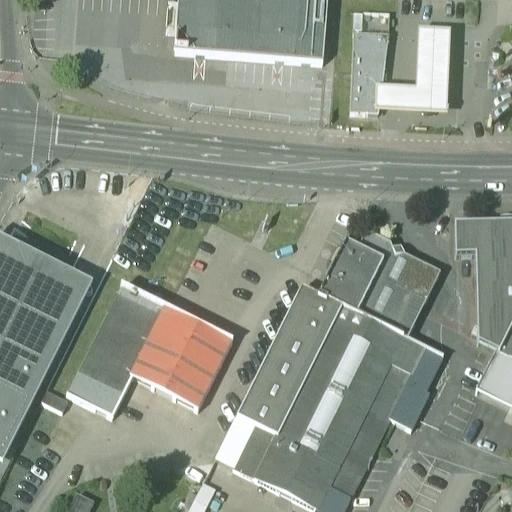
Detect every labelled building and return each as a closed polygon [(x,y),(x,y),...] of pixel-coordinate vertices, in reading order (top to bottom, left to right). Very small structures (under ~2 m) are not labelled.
[(178,0),(174,57),(322,69),(325,35),(313,34),(315,6),(327,7),(327,0),(178,0)] [(353,40),(388,42),(389,20),(354,19),(353,40)] [(449,38),(417,36),(414,96),(381,94),(375,94),(374,118),(378,118),(445,121),(449,38)] [(388,42),(353,40),(349,119),(377,121),(378,118),(374,118),(375,94),(381,94),(388,42)] [(511,223),(511,222),(508,222),(508,223),(496,225),(496,229),(454,230),(454,262),(474,262),(476,332),(475,332),(471,340),(476,342),(477,348),(498,358),(511,330),(511,223)] [(0,457),(2,459),(91,279),(1,234),(0,236),(0,457)] [(358,253),(346,247),(345,249),(342,248),(340,253),(328,267),(327,270),(333,273),(320,299),(366,322),(371,312),(368,311),(375,296),(394,290),(397,292),(412,263),(404,259),(401,250),(392,253),(391,248),(372,239),(364,241),(358,253)] [(440,277),(412,263),(397,292),(426,306),(440,277)] [(302,290),(236,422),(254,432),(320,299),(302,290)] [(229,348),(120,294),(66,401),(111,423),(131,383),(196,415),(229,348)] [(366,322),(320,299),(254,432),(233,475),(307,511),(345,511),(389,424),(407,388),(425,352),(366,322)] [(511,330),(498,358),(479,395),(511,412),(511,330)] [(443,361),(425,352),(407,388),(425,397),(426,396),(443,361)] [(407,388),(389,424),(410,435),(428,397),(426,396),(425,397),(407,388)] [(67,407),(46,397),(40,408),(62,418),(67,407)] [(201,490),(190,511),(204,511),(205,511),(212,496),(201,490)] [(90,511),(92,508),(76,500),(70,511),(90,511)]
